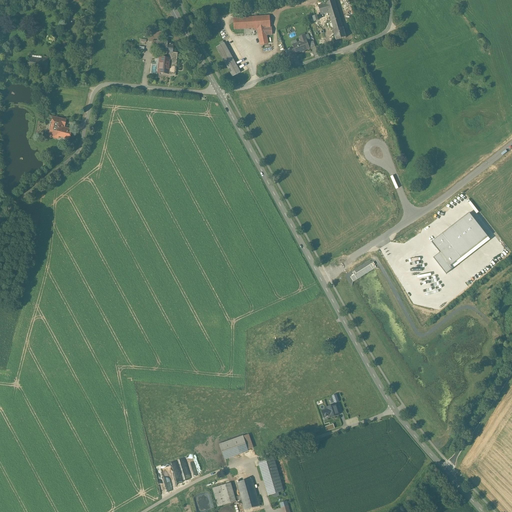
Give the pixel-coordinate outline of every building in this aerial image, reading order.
[(334,1),(318,6),(321,15),(329,13),(334,31),(333,31),(336,41),(346,38),(343,28),(342,29),(334,1)] [(269,16),(234,19),(234,29),(254,28),(254,30),(258,29),(258,33),(261,32),(263,45),(268,44),(265,29),(270,28),(269,16)] [(294,49),(291,50),(294,57),(297,56),(296,54),(310,49),(309,48),(312,47),(312,48),(315,47),(313,42),(310,43),(311,44),(308,45),(305,36),(299,38),(301,43),(293,46),(294,49)] [(169,51),(172,51),(173,44),(167,44),(168,39),(157,38),(157,41),(156,50),(169,51)] [(224,44),(217,48),(232,77),(240,73),(224,44)] [(41,60),(30,58),(28,67),(46,70),(49,58),(43,57),(41,60)] [(168,59),(159,58),(158,65),(157,73),(168,74),(168,75),(174,76),(176,60),(168,59)] [(71,99),(68,98),(67,105),(81,108),(84,93),(73,91),(71,99)] [(69,118),(53,115),(49,136),(70,140),(72,131),(67,129),(69,118)] [(432,244),(440,255),(434,260),(446,276),(453,271),(451,268),(488,239),(469,215),(432,244)] [(351,276),(354,281),(375,268),(372,263),(351,276)] [(335,404),(326,407),(327,410),(329,416),(330,418),(339,415),(335,404)] [(244,436),(220,444),(224,459),(249,451),(244,436)] [(263,479),(267,495),(282,492),(279,476),(273,478),(271,471),(266,472),(265,466),(258,468),(261,480),(263,479)] [(251,479),(237,483),(241,496),(242,500),(245,510),(259,506),(251,479)] [(218,507),(242,500),(241,496),(235,498),(231,483),(213,488),(218,507)]
